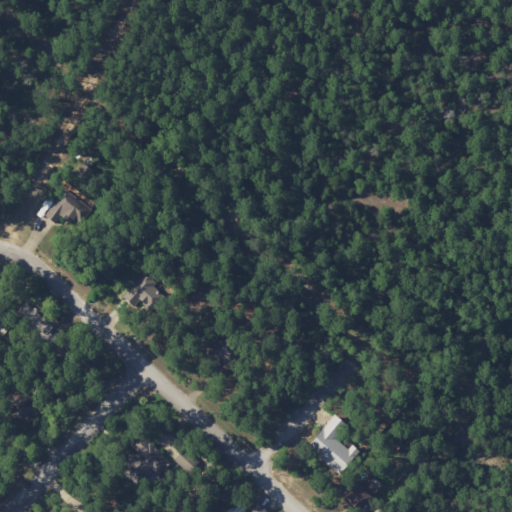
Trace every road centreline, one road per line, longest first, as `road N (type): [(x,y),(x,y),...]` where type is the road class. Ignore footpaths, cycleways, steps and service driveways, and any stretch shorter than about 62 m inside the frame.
road 1 (residential): [(142,365),(11,511),(259,474),(29,259),(0,246)]
road 2 (residential): [(259,474),(362,360)]
